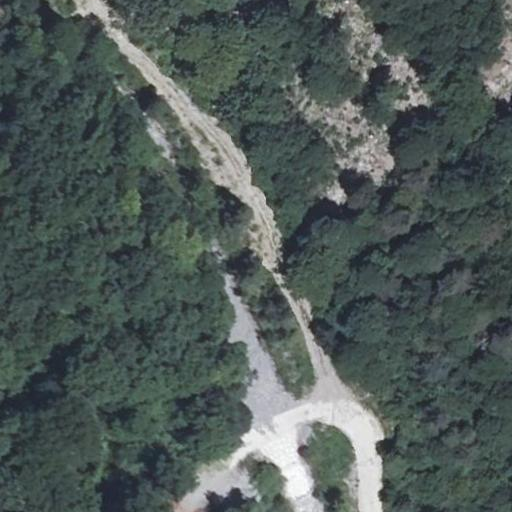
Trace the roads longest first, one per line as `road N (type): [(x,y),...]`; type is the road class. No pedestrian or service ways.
road 1 (track): [(367,511),(364,439),(295,309),(238,169),(101,20)]
road 2 (track): [(176,511),(230,456),(341,395)]
